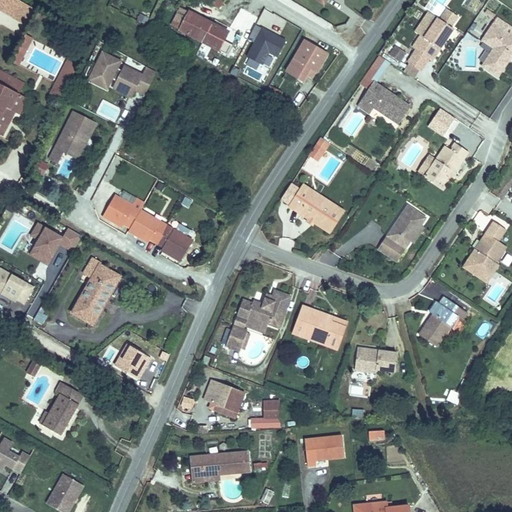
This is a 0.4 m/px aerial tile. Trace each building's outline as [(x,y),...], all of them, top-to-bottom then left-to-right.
[(15,0),(0,0),(0,10),(26,25),(34,10),(15,0)] [(225,0),(207,0),(218,8),(225,0)] [(188,11),(181,8),(177,15),(184,18),(188,11)] [(432,61),(454,29),(451,27),(458,17),(447,10),(440,20),(437,18),(424,37),(421,35),(413,47),(432,61)] [(228,32),(188,11),(184,18),(177,15),(171,26),(230,57),(235,48),(223,42),(228,32)] [(424,37),(437,18),(429,12),(416,32),(421,35),(424,37)] [(139,14),(137,21),(146,24),(148,17),(139,14)] [(511,36),(505,32),(510,26),(497,18),(483,38),(492,44),(494,48),(493,50),(482,66),(498,77),(509,60),(507,59),(511,54),(511,36)] [(286,41),(268,32),(266,34),(261,31),(247,57),(262,65),(269,52),(278,57),(286,41)] [(12,61),(18,65),(32,39),(25,35),(12,61)] [(492,44),(483,38),(482,40),(494,48),(492,44)] [(317,72),(327,54),(305,41),(287,72),(303,81),(306,74),(310,68),(317,72)] [(86,49),(80,46),(77,52),(83,55),(86,49)] [(400,61),(404,55),(394,48),(389,55),(400,61)] [(120,62),(103,53),(89,80),(107,89),(112,79),(116,81),(114,85),(118,87),(123,86),(135,92),(136,90),(145,95),(156,72),(147,67),(142,75),(123,66),(121,70),(117,68),(120,62)] [(56,84),(66,89),(75,70),(71,68),(74,61),(69,58),(56,84)] [(310,68),(306,74),(312,78),(316,71),(310,68)] [(18,94),(23,84),(0,71),(0,116),(6,106),(10,108),(18,94)] [(410,107),(397,97),(396,100),(392,97),(393,95),(374,81),(362,99),(372,106),(398,124),(410,107)] [(56,84),(51,93),(61,99),(66,89),(56,84)] [(118,87),(114,85),(113,88),(132,97),(135,92),(123,86),(118,87)] [(279,92),(272,88),(269,94),(276,98),(279,92)] [(27,99),(18,94),(10,108),(6,106),(0,116),(0,133),(3,135),(15,111),(20,113),(27,99)] [(368,113),(372,106),(362,99),(357,106),(368,113)] [(439,107),(426,126),(443,137),(455,118),(439,107)] [(74,111),(49,160),(57,164),(63,152),(66,147),(81,154),(87,142),(82,140),(84,135),(87,136),(94,122),(74,111)] [(82,140),(87,142),(96,123),(94,122),(87,136),(84,135),(82,140)] [(318,162),(330,144),(320,137),(308,155),(318,162)] [(445,175),(449,170),(452,171),(454,173),(468,152),(455,143),(450,149),(445,146),(436,160),(425,176),(441,188),(448,177),(445,175)] [(63,152),(78,160),(81,154),(66,147),(63,152)] [(425,176),(436,160),(429,156),(418,172),(425,176)] [(314,220),(313,222),(314,222),(330,232),(343,211),(325,199),(322,204),(310,196),(313,191),(303,185),(290,206),(309,219),(310,218),(314,220)] [(325,199),(313,191),(310,196),(322,204),(325,199)] [(130,228),(141,210),(115,195),(103,216),(122,228),(124,225),(130,228)] [(421,225),(426,218),(408,206),(387,236),(405,248),(410,241),(416,232),(421,225)] [(156,243),(167,225),(141,210),(128,231),(148,243),(149,240),(156,243)] [(496,263),(506,247),(498,241),(506,230),(493,221),(486,233),(488,235),(478,251),(476,250),(472,257),(473,264),(468,271),(477,277),(493,274),(499,265),(496,263)] [(82,236),(68,228),(62,238),(38,224),(31,235),(39,240),(31,254),(41,260),(42,258),(49,262),(54,252),(52,251),(54,247),(57,248),(59,244),(73,251),(82,236)] [(167,225),(156,243),(163,247),(161,250),(180,261),(193,240),(167,225)] [(412,243),(423,227),(421,225),(416,232),(410,241),(412,243)] [(478,251),(488,235),(486,233),(475,249),(476,250),(478,251)] [(397,261),(405,248),(387,236),(379,249),(397,261)] [(502,262),(509,266),(511,258),(511,256),(506,254),(502,262)] [(468,271),(473,264),(472,257),(464,268),(468,271)] [(101,263),(93,259),(84,274),(92,278),(101,263)] [(101,263),(92,278),(72,313),(92,324),(121,275),(101,263)] [(33,287),(0,268),(0,292),(1,293),(0,295),(0,299),(8,304),(11,299),(16,302),(17,300),(24,304),(33,287)] [(487,283),(493,274),(477,277),(487,283)] [(279,328),(290,296),(275,291),(272,297),(271,301),(265,299),(263,304),(253,301),(252,303),(243,300),(237,315),(238,316),(247,319),(248,317),(268,324),(279,328)] [(437,347),(457,317),(462,320),(467,313),(444,297),(440,304),(437,302),(430,312),(433,314),(435,316),(431,322),(429,320),(419,335),(437,347)] [(345,327),(330,322),(332,317),(303,306),(293,333),(302,336),(303,332),(324,339),(322,344),(337,349),(345,327)] [(245,326),(247,319),(238,316),(235,325),(244,329),(245,326)] [(265,334),(268,324),(248,317),(245,326),(265,334)] [(347,322),(332,317),(330,322),(345,327),(347,322)] [(244,340),(246,332),(247,330),(244,329),(235,325),(233,325),(226,346),(240,351),(241,349),(244,350),(247,342),(244,340)] [(324,339),(303,332),(302,336),(322,344),(324,339)] [(125,343),(118,356),(120,358),(123,360),(131,346),(125,343)] [(148,356),(131,346),(123,360),(120,358),(115,366),(138,379),(145,367),(142,365),(148,356)] [(395,372),(397,353),(378,351),(378,354),(357,351),(355,370),(376,373),(376,370),(395,372)] [(151,358),(148,356),(142,365),(145,367),(151,358)] [(42,364),(34,360),(27,373),(34,377),(42,364)] [(69,378),(75,382),(79,376),(72,373),(69,378)] [(79,376),(75,382),(84,387),(87,381),(79,376)] [(244,393),(212,381),(205,399),(212,402),(237,412),(244,393)] [(40,423),(61,436),(71,419),(69,418),(71,415),(72,416),(79,405),(77,403),(82,394),(63,383),(57,393),(60,395),(50,413),(46,412),(40,423)] [(191,408),(193,401),(184,398),(182,406),(191,408)] [(280,419),(280,401),(263,401),(264,419),(251,419),(251,428),(280,427),(280,426),(280,419)] [(237,412),(212,402),(210,408),(234,417),(237,412)] [(385,438),(384,430),(369,432),(369,439),(385,438)] [(344,457),(342,436),(305,440),(307,466),(316,465),(315,460),(344,457)] [(0,444),(0,468),(0,469),(1,467),(4,468),(6,464),(21,473),(30,457),(22,453),(19,457),(9,451),(13,444),(3,439),(0,444)] [(249,471),(247,452),(191,457),(192,468),(201,467),(202,474),(218,472),(218,474),(219,474),(249,471)] [(219,474),(218,474),(218,472),(202,474),(201,467),(192,468),(193,481),(219,478),(219,474)] [(68,511),(83,485),(64,474),(47,504),(61,511),(68,511)] [(252,503),(256,494),(249,491),(245,500),(252,503)] [(409,511),(408,506),(392,507),(392,502),(386,503),(386,502),(359,505),(359,511),(409,511)]
